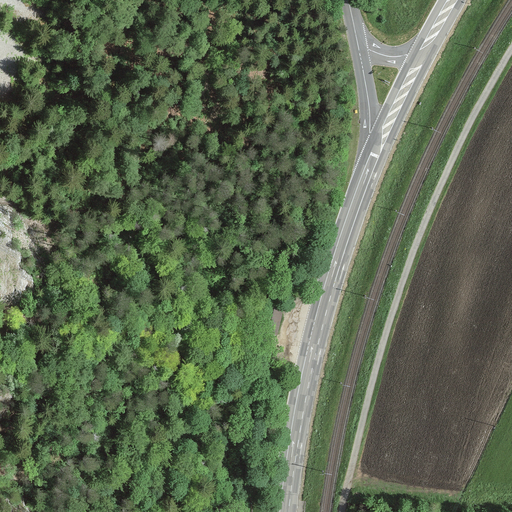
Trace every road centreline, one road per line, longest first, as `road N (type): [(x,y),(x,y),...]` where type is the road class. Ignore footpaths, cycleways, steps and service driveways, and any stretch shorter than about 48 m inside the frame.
road 1 (unclassified): [(511,63),(415,255),(368,398),(347,511)]
road 2 (primary): [(374,157),(310,357),(284,511)]
road 3 (secondary): [(374,157),(348,0)]
